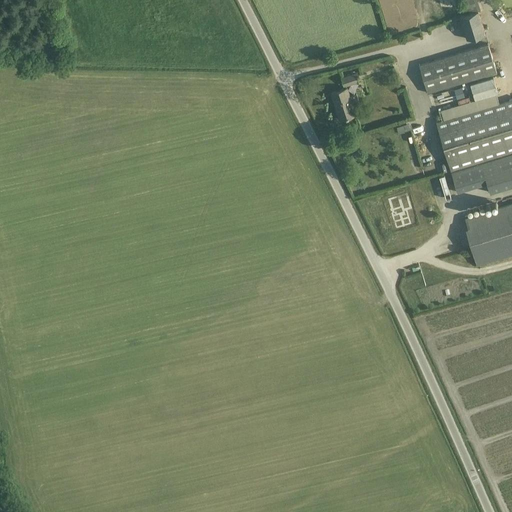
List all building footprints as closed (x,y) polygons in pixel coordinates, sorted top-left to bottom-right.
[(477,0),(464,0),(469,14),(461,17),(468,40),(485,35),(478,12),(481,11),(477,0)] [(419,64),(428,93),(497,72),(488,44),(419,64)] [(357,73),(342,78),(344,86),(360,81),(357,73)] [(332,93),(336,104),(340,119),(356,115),(353,107),(360,105),(357,94),(350,96),(347,88),(332,93)] [(511,99),(499,103),(471,112),(442,121),(437,122),(451,170),(452,170),(511,152),(511,99)] [(511,186),(511,152),(452,170),(458,192),(488,183),(491,193),(511,186)] [(406,195),(388,201),(393,215),(391,216),(396,230),(410,225),(406,211),(410,210),(406,195)] [(511,204),(488,211),(485,212),(484,206),(474,209),(476,215),(465,218),(479,264),(511,254),(511,204)]
